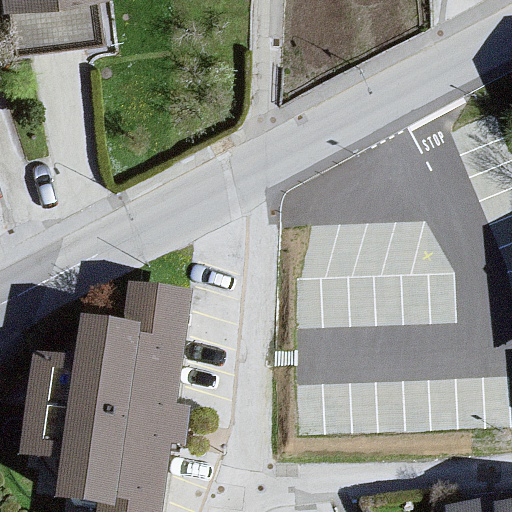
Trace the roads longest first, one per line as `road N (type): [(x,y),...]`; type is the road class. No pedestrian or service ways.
road 1 (residential): [(239,485),(243,216),(252,168)]
road 2 (unclassified): [(252,168),(511,34)]
road 3 (unclassified): [(0,305),(252,168)]
road 4 (residential): [(511,474),(239,485)]
road 5 (unclassified): [(263,0),(252,168)]
road 6 (track): [(58,270),(0,127)]
